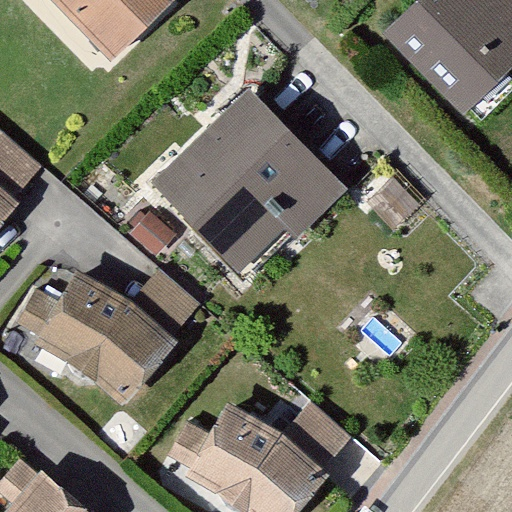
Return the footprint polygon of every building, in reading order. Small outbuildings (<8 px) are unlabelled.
[(16,0),(91,75),(154,13),(140,0),(16,0)] [(511,55),(511,4),(507,0),(416,0),(366,50),(442,125),(511,55)] [(228,85),(126,185),(218,278),(269,229),(288,248),(339,198),(228,85)] [(0,221),(35,172),(0,147),(0,221)] [(71,271),(12,345),(103,417),(192,306),(146,269),(116,307),(71,271)] [(221,393),(156,467),(206,511),(268,511),(331,441),(292,406),(267,433),(221,393)] [(0,482),(0,511),(61,511),(9,471),(0,482)]
